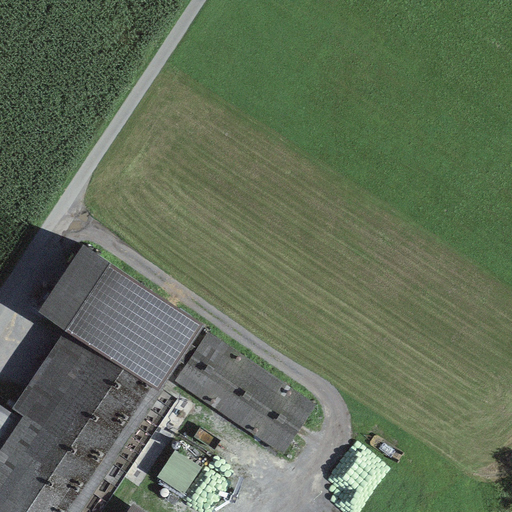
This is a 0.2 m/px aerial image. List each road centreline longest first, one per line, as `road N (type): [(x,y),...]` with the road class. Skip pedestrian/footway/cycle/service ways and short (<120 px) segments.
road 1 (track): [(62,210),(328,393),(335,430),(283,511)]
road 2 (track): [(202,0),(0,305)]
